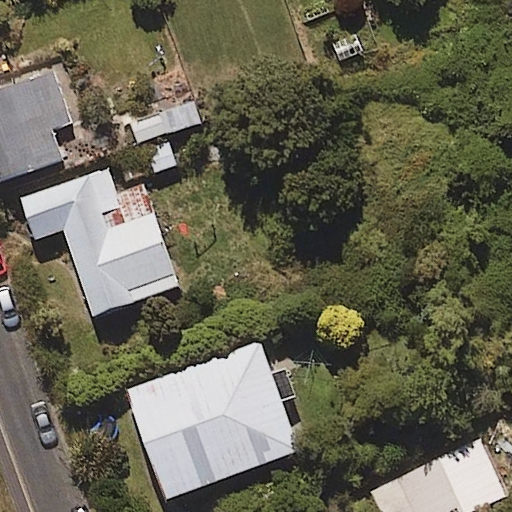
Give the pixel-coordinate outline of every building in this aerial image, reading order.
[(72,124),(56,72),(0,90),(0,181),(64,161),(54,130),(72,124)] [(202,123),(194,97),(131,117),(139,142),(202,123)] [(117,196),(108,169),(22,200),(36,239),(65,229),(96,316),(180,286),(144,186),(117,196)] [(301,449),(261,342),(127,391),(167,499),(301,449)] [(470,511),(507,494),(480,441),(376,494),(385,511),(470,511)]
